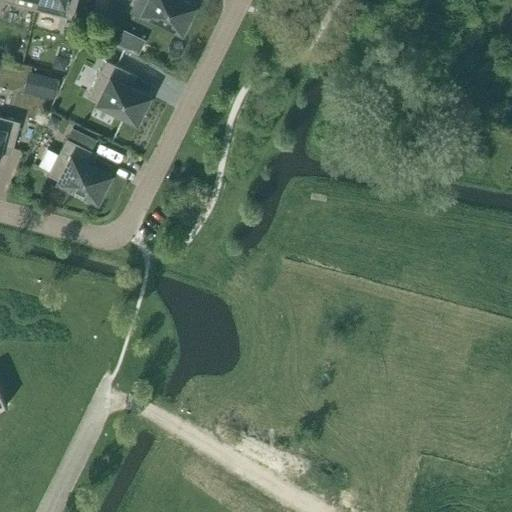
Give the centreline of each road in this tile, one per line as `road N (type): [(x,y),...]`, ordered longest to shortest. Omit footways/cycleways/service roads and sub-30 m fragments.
road 1 (residential): [(246,0),(116,244),(0,213)]
road 2 (unclassified): [(52,511),(111,391),(320,511)]
